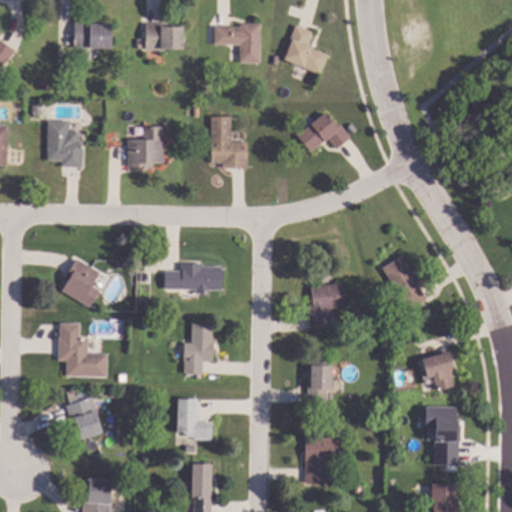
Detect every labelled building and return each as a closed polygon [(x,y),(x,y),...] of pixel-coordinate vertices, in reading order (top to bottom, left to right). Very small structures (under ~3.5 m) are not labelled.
[(99,24),(112,24),(112,48),(75,48),(75,21),(99,21),(99,24)] [(165,31),(179,31),(179,53),(158,53),(158,54),(143,54),(142,27),(165,27),(165,31)] [(257,67),(238,67),(237,49),(212,49),(212,30),(238,30),(238,27),(257,27),(257,67)] [(311,36),(306,49),(327,58),(318,78),(282,63),(290,45),(288,44),(294,29),(311,36)] [(0,40),(16,51),(0,73),(0,40)] [(70,68),(66,72),(62,69),(66,64),(70,68)] [(51,86),(45,91),(39,84),(45,79),(51,86)] [(41,114),(33,114),(33,106),(41,106),(41,114)] [(335,133),(337,130),(347,142),(334,154),(325,143),(308,157),(294,141),(322,117),(335,133)] [(70,130),(74,130),(81,137),(81,141),(84,141),(83,167),(62,167),(62,161),(48,161),(48,121),(70,121),(70,130)] [(228,148),(245,148),(245,173),(220,173),(220,168),(209,168),(209,122),(228,122),(228,148)] [(0,126),(9,127),(7,166),(0,165),(0,126)] [(164,163),(155,163),(155,168),(129,167),(129,140),(144,140),(144,127),(164,127),(164,163)] [(355,134),(351,137),(346,131),(349,128),(355,134)] [(412,270),(414,268),(425,282),(419,286),(427,297),(405,313),(401,308),(393,314),(385,303),(399,293),(382,270),(402,256),(412,270)] [(101,273),(93,286),(100,291),(90,308),(62,291),(70,278),(67,276),(78,259),(101,273)] [(204,266),(222,266),(222,290),(209,290),(209,294),(197,293),(197,289),(165,289),(166,271),(181,271),(181,263),(204,263),(204,266)] [(348,306),(329,308),(331,329),(313,331),(310,306),(314,306),(312,286),(346,282),(348,306)] [(214,324),(213,340),(215,340),(214,361),(204,361),(203,375),(184,374),(186,343),(192,343),(194,322),(214,324)] [(416,339),(410,343),(405,336),(411,332),(416,339)] [(89,338),(89,354),(108,354),(108,377),(67,376),(68,361),(59,360),(60,337),(89,338)] [(455,370),(452,371),(455,379),(453,380),(454,386),(438,391),(433,376),(428,377),(423,359),(450,352),(455,370)] [(332,361),(330,389),(328,389),(328,393),(334,394),(334,403),(328,403),(328,407),(308,406),(311,359),(332,361)] [(127,382),(119,382),(119,374),(126,374),(127,382)] [(76,397),(69,399),(66,392),(74,390),(76,397)] [(103,432),(81,439),(77,425),(73,426),(67,406),(93,398),(103,432)] [(198,422),(213,422),(213,440),(195,440),(195,437),(187,437),(187,433),(179,433),(179,399),(198,399),(198,422)] [(457,418),(460,418),(459,442),(436,442),(436,428),(426,427),(427,407),(457,407),(457,418)] [(344,460),(327,460),(327,484),(306,483),(306,460),(305,460),(306,437),(344,438),(344,460)] [(212,464),(211,498),(213,498),(212,511),(194,511),(195,497),(185,497),(186,483),(192,483),(193,463),(212,464)] [(112,480),(109,511),(83,511),(85,493),(88,494),(89,478),(112,480)] [(456,499),(459,499),(459,511),(435,511),(435,500),(432,500),(432,483),(456,483),(456,499)]
